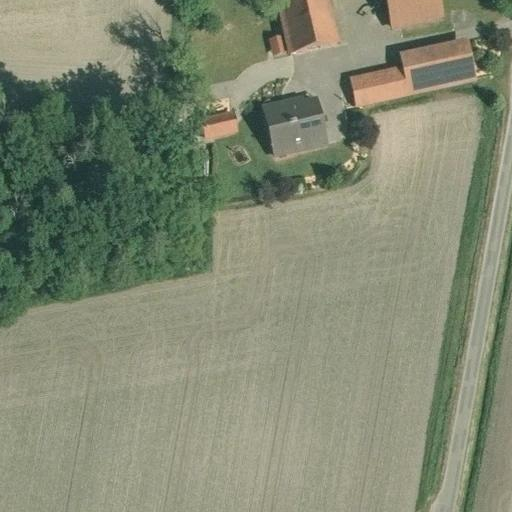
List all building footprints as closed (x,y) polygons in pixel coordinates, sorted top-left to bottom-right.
[(320,0),(265,0),(275,48),(278,64),(331,53),(320,0)] [(375,0),(384,37),(436,26),(430,0),(375,0)] [(394,76),(401,107),(471,92),(462,49),(392,64),(394,76)] [(394,76),(343,87),(350,118),(392,109),(401,107),(394,76)] [(296,103),(256,112),(267,164),(321,153),(311,107),(297,110),(296,103)] [(232,141),(228,118),(209,122),(213,145),(219,143),(232,141)]
